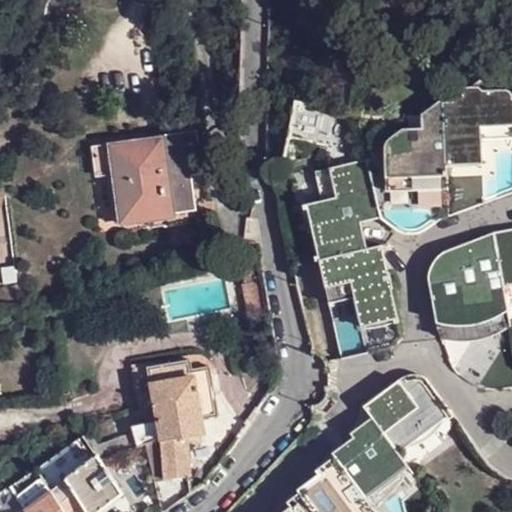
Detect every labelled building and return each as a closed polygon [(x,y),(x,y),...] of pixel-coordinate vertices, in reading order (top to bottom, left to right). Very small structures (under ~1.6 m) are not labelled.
[(447,176),(447,187),(485,186),(485,177),(495,177),(495,154),(499,154),(501,152),(503,150),(506,149),(508,149),(510,150),(511,152),(511,136),(481,137),(481,127),(511,125),(511,93),(511,91),(507,89),(482,90),(478,85),(455,86),(456,97),(452,101),(444,101),(446,166),(447,176)] [(368,160),(380,216),(385,215),(426,209),(428,210),(431,212),(431,215),(430,219),(438,223),(448,217),(447,189),(385,191),(385,178),(447,176),(446,166),(444,101),(444,96),(420,114),(421,128),(401,128),(388,138),(366,154),(368,160)] [(511,136),(511,125),(481,127),(481,137),(511,136)] [(121,223),(196,212),(191,177),(202,176),(197,137),(185,138),(186,143),(162,147),(161,140),(134,143),(133,149),(116,152),(98,155),(100,177),(114,176),(121,223)] [(319,260),(366,249),(360,221),(380,216),(368,160),(314,172),(319,194),(321,201),(303,206),(304,210),(307,209),(318,256),(314,257),(315,261),(319,260)] [(447,176),(385,178),(385,191),(447,189),(447,187),(447,176)] [(447,189),(448,217),(485,205),(485,197),(485,186),(447,187),(447,189)] [(511,241),(496,245),(440,269),(433,284),(429,296),(434,323),(438,335),(457,340),(474,339),(490,337),(509,326),(505,299),(511,297),(511,241)] [(341,355),(342,359),(392,348),(396,346),(402,340),(381,246),(366,249),(319,260),(334,324),(355,319),(358,330),(361,330),(366,350),(341,355)] [(265,322),(257,280),(250,252),(239,254),(243,270),(241,271),(243,283),(242,283),(250,325),(265,322)] [(457,340),(438,335),(442,346),(445,351),(455,353),(465,353),(479,351),(498,345),(511,338),(510,330),(509,326),(490,337),(474,339),(457,340)] [(163,440),(187,436),(205,434),(200,409),(212,407),(205,367),(194,369),(192,360),(150,366),(160,420),(163,440)] [(404,376),(399,379),(408,392),(425,378),(424,377),(417,375),(409,375),(404,376)] [(449,419),(453,416),(425,378),(408,392),(399,379),(383,389),(372,396),(370,399),(368,401),(364,405),(374,418),(400,455),(404,452),(403,450),(402,449),(446,416),(447,418),(449,419)] [(446,416),(402,449),(403,450),(407,449),(416,447),(426,441),(434,436),(439,430),(444,423),(447,418),(446,416)] [(400,455),(374,418),(352,433),(355,437),(333,453),(336,456),(367,500),(410,468),(400,455)] [(163,440),(160,420),(143,423),(133,427),(135,434),(139,447),(148,445),(163,440)] [(81,437),(74,423),(59,430),(65,444),(81,437)] [(38,468),(44,477),(86,445),(93,442),(87,434),(38,468)] [(104,459),(139,447),(135,434),(95,447),(100,453),(104,459)] [(191,476),(187,436),(163,440),(148,445),(157,481),(167,479),(190,476),(191,476)] [(67,478),(95,457),(86,445),(44,477),(53,490),(67,478)] [(89,511),(97,511),(125,492),(104,459),(100,453),(95,457),(67,478),(89,511)] [(376,511),(367,500),(336,456),(316,470),(319,475),(298,489),(300,492),(315,511),(376,511)] [(29,508),(53,490),(44,477),(38,468),(13,485),(26,504),(29,508)] [(88,511),(89,511),(67,478),(53,490),(66,511),(75,511),(80,508),(82,511),(88,511)] [(66,511),(53,490),(29,508),(31,511),(66,511)] [(315,511),(300,492),(288,500),(291,505),(281,511),(315,511)]
